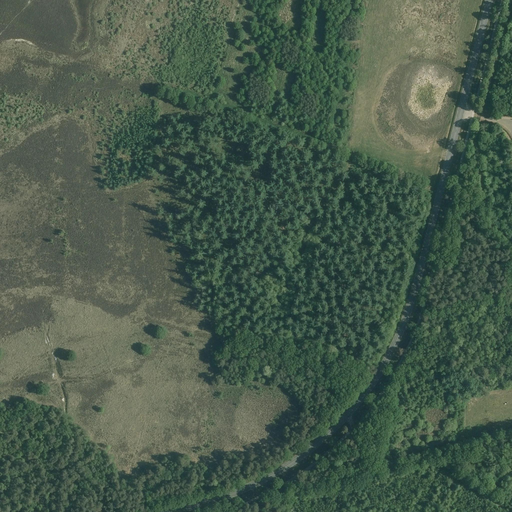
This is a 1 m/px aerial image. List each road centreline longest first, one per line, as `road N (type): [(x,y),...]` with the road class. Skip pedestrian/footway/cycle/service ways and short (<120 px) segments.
road 1 (primary): [(171,511),(287,465),(337,425),(382,367),(406,316),(489,0)]
road 2 (track): [(353,427),(320,363),(147,315)]
road 3 (track): [(353,427),(366,474),(511,439)]
